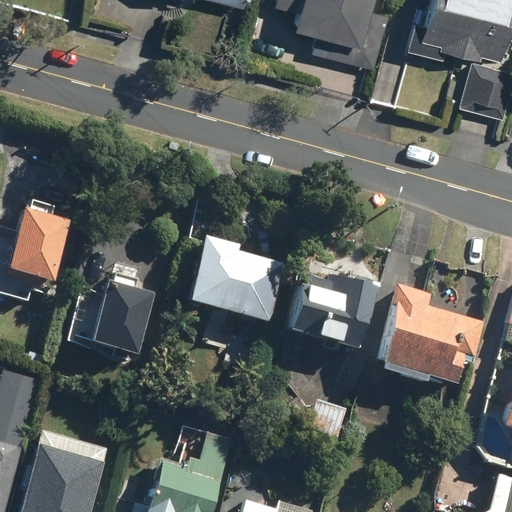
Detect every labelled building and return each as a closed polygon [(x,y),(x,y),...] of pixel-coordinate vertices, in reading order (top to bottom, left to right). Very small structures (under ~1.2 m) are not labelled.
[(352,45),(364,0),(268,0),(267,5),(288,10),(284,27),(352,45)] [(422,0),(417,23),(407,20),(400,48),(437,58),(439,49),(475,58),(476,55),(494,59),(509,0),(422,0)] [(511,74),(467,61),(454,107),(498,119),(511,74)] [(60,225),(12,211),(0,250),(0,275),(42,288),(60,225)] [(259,327),(275,265),(229,254),(231,248),(193,238),(176,306),(259,327)] [(313,295),(287,288),(275,334),(354,354),(370,290),(318,277),(313,295)] [(142,297),(98,284),(80,344),(124,357),(142,297)] [(425,296),(387,286),(381,309),(384,309),(368,373),(416,385),(417,379),(451,387),(459,355),(474,359),(483,323),(422,307),(425,296)] [(511,286),(502,326),(511,328),(511,286)] [(0,509),(36,383),(0,371),(0,509)] [(511,381),(507,400),(498,397),(491,427),(511,432),(511,381)] [(343,407),(313,399),(305,430),(335,438),(343,407)] [(83,511),(100,451),(33,433),(11,511),(83,511)] [(177,472),(151,464),(139,507),(129,504),(126,511),(205,511),(226,442),(200,435),(192,462),(181,459),(177,472)] [(511,511),(511,479),(490,474),(480,511),(511,511)]
